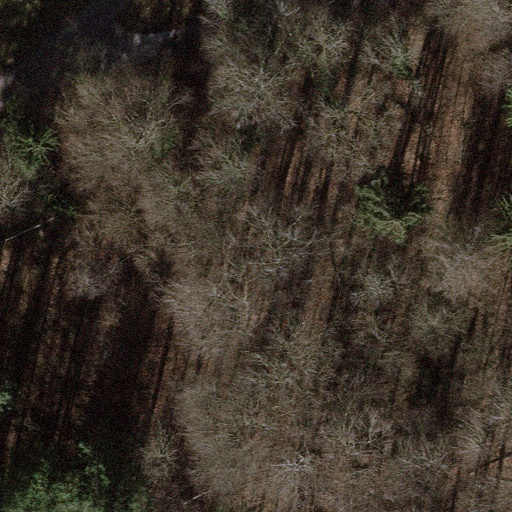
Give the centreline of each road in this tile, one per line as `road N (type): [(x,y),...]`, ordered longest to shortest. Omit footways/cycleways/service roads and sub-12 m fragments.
road 1 (track): [(366,0),(172,49),(70,47)]
road 2 (track): [(0,82),(70,47),(112,0)]
